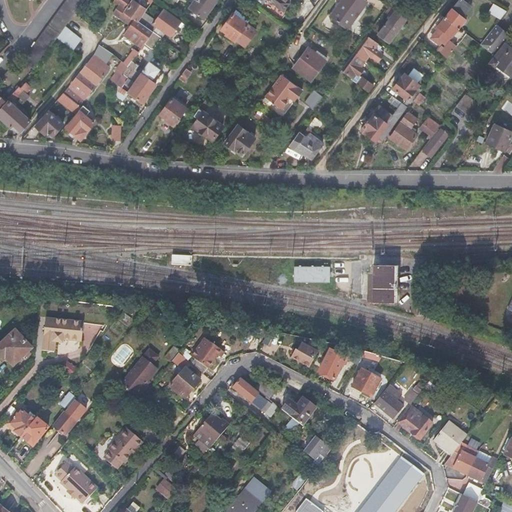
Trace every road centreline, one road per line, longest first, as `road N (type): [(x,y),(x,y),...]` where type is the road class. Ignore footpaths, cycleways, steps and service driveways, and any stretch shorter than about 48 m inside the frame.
road 1 (residential): [(430,511),(441,488),(436,468),(365,417),(256,358),(234,364),(192,415)]
road 2 (residential): [(0,148),(308,180)]
road 3 (residential): [(448,0),(308,180)]
road 4 (residential): [(308,180),(511,182)]
